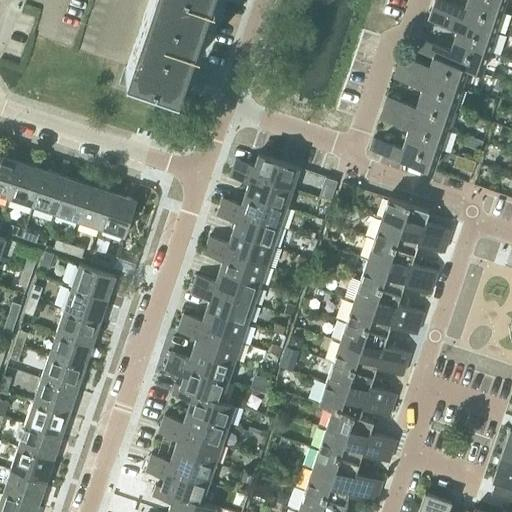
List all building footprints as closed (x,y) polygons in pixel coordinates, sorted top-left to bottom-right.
[(151,0),(129,67),(173,82),(200,0),(151,0)] [(444,0),(434,0),(432,9),(495,30),(502,9),(474,0),(464,0),(462,6),(444,0)] [(474,0),(502,9),(505,0),(474,0)] [(455,29),(452,38),(488,50),(495,30),(432,9),(428,20),(455,29)] [(418,51),(431,55),(467,68),(467,67),(481,72),(488,50),(452,38),(449,47),(422,38),(418,51)] [(401,55),(398,66),(461,87),(467,68),(431,55),(428,64),(401,55)] [(420,86),(417,95),(454,108),(461,87),(398,66),(394,77),(420,86)] [(388,95),(384,107),(447,128),(454,108),(417,95),(414,104),(388,95)] [(407,127),(403,136),(440,149),(447,128),(384,107),(380,118),(407,127)] [(440,149),(403,136),(400,145),(374,136),(370,149),(433,170),(440,149)] [(236,157),(233,166),(293,186),(300,166),(259,152),(255,164),(236,157)] [(0,193),(10,196),(22,160),(0,153),(0,193)] [(465,158),(462,168),(472,171),(475,161),(465,158)] [(10,196),(32,204),(44,168),(22,160),(10,196)] [(249,182),(245,192),(286,206),(293,186),(233,166),(230,175),(249,182)] [(32,204),(55,211),(67,175),(44,168),(32,204)] [(55,211),(77,219),(89,183),(67,175),(55,211)] [(77,219),(100,226),(112,190),(89,183),(77,219)] [(112,190),(100,226),(125,235),(137,199),(112,190)] [(223,196),(220,205),(280,225),(286,206),(245,192),(242,202),(223,196)] [(388,196),(381,217),(448,240),(452,228),(425,219),(429,209),(388,196)] [(236,220),(232,231),(273,244),(280,225),(220,205),(217,214),(236,220)] [(381,217),(374,238),(415,251),(418,242),(444,251),(448,240),(381,217)] [(25,228),(23,236),(36,241),(39,233),(39,232),(42,222),(35,220),(31,230),(25,228)] [(9,232),(23,236),(25,228),(12,223),(9,232)] [(210,235),(207,244),(267,264),(273,244),(232,231),(229,241),(210,235)] [(54,247),(68,251),(71,243),(57,238),(54,247)] [(374,238),(367,258),(434,281),(438,269),(412,260),(415,251),(374,238)] [(71,243),(68,251),(82,256),(85,248),(71,243)] [(223,259),(219,269),(260,283),(267,264),(207,244),(204,253),(223,259)] [(95,248),(91,259),(133,273),(137,262),(95,248)] [(41,264),(49,267),(54,253),(46,250),(41,264)] [(28,255),(24,269),(32,272),(37,258),(28,255)] [(300,255),(296,265),(304,268),(308,258),(300,255)] [(367,258),(361,279),(401,292),(404,283),(431,292),(434,281),(367,258)] [(80,262),(72,285),(108,297),(115,274),(80,262)] [(32,272),(24,269),(19,283),(27,285),(32,272)] [(197,273),(194,282),(254,302),(260,283),(219,269),(216,280),(197,273)] [(311,276),(309,284),(315,286),(318,278),(311,276)] [(361,279),(354,299),(421,322),(424,310),(398,301),(401,292),(361,279)] [(210,298),(206,308),(247,322),(254,302),(194,282),(191,291),(210,298)] [(34,283),(30,297),(38,300),(43,286),(34,283)] [(72,285),(64,308),(100,320),(108,297),(72,285)] [(38,300),(30,297),(25,311),(33,314),(38,300)] [(354,299),(347,319),(387,333),(390,324),(417,333),(421,322),(354,299)] [(13,301),(8,314),(17,317),(21,303),(13,301)] [(287,302),(284,311),(292,314),(295,304),(287,302)] [(64,308),(56,331),(92,343),(100,320),(64,308)] [(184,312),(181,321),(241,341),(247,322),(206,308),(203,318),(184,312)] [(17,317),(8,314),(4,328),(12,331),(17,317)] [(347,319),(340,340),(407,363),(411,351),(384,342),(387,333),(347,319)] [(197,336),(193,347),(234,360),(241,341),(181,321),(178,330),(197,336)] [(275,323),(273,328),(283,331),(284,326),(275,323)] [(19,329),(15,342),(23,345),(28,331),(19,329)] [(56,331),(49,354),(85,366),(92,343),(56,331)] [(293,335),(290,345),(300,348),(303,338),(293,335)] [(340,340),(333,360),(373,374),(376,365),(403,374),(407,363),(340,340)] [(23,345),(15,342),(10,356),(18,359),(23,345)] [(274,344),(272,351),(279,353),(282,346),(274,344)] [(171,350),(168,359),(228,380),(234,360),(193,347),(190,357),(171,350)] [(49,354),(41,376),(77,388),(85,366),(49,354)] [(283,357),(281,365),(290,368),(292,360),(283,357)] [(184,375),(180,384),(180,385),(221,399),(222,398),(228,380),(168,359),(165,368),(184,375)] [(333,360),(326,381),(393,403),(397,392),(370,383),(373,374),(333,360)] [(0,385),(0,387),(8,390),(12,376),(4,374),(0,385)] [(255,374),(251,386),(270,393),(274,381),(255,374)] [(41,376),(34,399),(69,411),(77,388),(41,376)] [(319,402),(333,407),(333,406),(360,415),(360,414),(363,406),(389,415),(393,403),(326,381),(319,402)] [(191,399),(187,410),(228,424),(235,403),(222,398),(221,399),(180,385),(180,384),(175,383),(172,393),(191,399)] [(9,401),(0,398),(0,399),(0,413),(4,415),(9,401)] [(34,399),(26,422),(62,434),(69,411),(34,399)] [(333,407),(326,427),(393,449),(397,438),(370,429),(373,419),(360,414),(360,415),(333,406),(333,407)] [(165,414),(162,423),(222,443),(228,424),(187,410),(184,420),(165,414)] [(26,422),(18,445),(54,457),(62,434),(26,422)] [(178,438),(174,448),(215,462),(222,443),(162,423),(159,432),(178,438)] [(250,427),(249,429),(267,436),(268,431),(263,429),(262,431),(250,427)] [(326,427),(319,447),(359,461),(362,452),(389,461),(393,449),(326,427)] [(511,427),(510,427),(501,453),(511,457),(511,427)] [(18,445),(11,467),(46,479),(54,457),(18,445)] [(319,447),(312,468),(379,490),(383,479),(356,470),(359,461),(319,447)] [(152,452),(149,461),(209,482),(215,462),(174,448),(171,459),(152,452)] [(497,495),(511,499),(511,457),(501,453),(492,480),(501,483),(497,495)] [(165,477),(161,486),(161,487),(202,501),(202,500),(209,482),(149,461),(146,470),(165,477)] [(11,467),(3,490),(39,502),(46,479),(11,467)] [(312,468),(305,488),(346,502),(349,493),(375,502),(379,490),(312,468)] [(172,501),(168,511),(170,511),(213,511),(216,505),(202,500),(202,501),(161,487),(161,486),(156,485),(153,495),(172,501)] [(305,488),(298,509),(308,511),(345,511),(342,511),(346,502),(305,488)] [(3,490),(0,499),(0,511),(35,511),(39,502),(3,490)] [(456,511),(449,510),(452,500),(425,491),(417,511),(456,511)]
